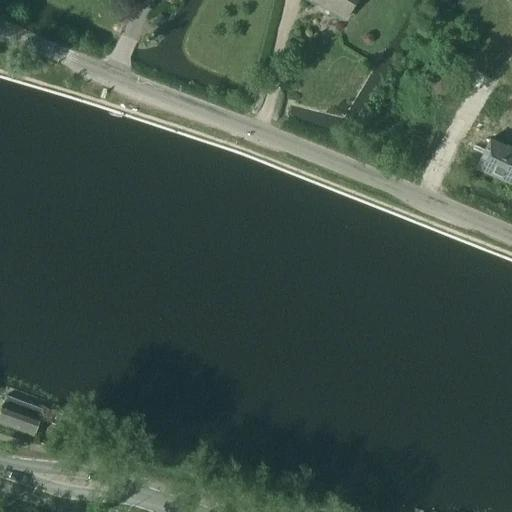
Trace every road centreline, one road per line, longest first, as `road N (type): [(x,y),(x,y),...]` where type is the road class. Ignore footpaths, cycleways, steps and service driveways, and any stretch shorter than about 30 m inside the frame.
road 1 (tertiary): [(511,233),(107,79),(0,30)]
road 2 (secondary): [(140,498),(78,469),(0,462)]
road 3 (secondary): [(0,465),(75,496),(140,498)]
